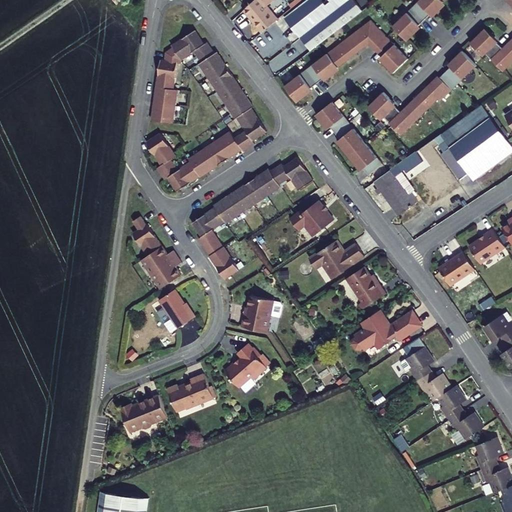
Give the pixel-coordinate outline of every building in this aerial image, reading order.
[(256,0),(242,13),(260,35),(276,22),(266,8),(273,3),(270,0),(256,0)] [(341,5),(336,0),(307,0),(284,19),(309,51),(336,29),(326,17),(341,5)] [(427,0),(399,27),(414,42),(423,33),(421,31),(425,26),(436,15),(439,18),(447,11),(444,8),(449,2),(451,0),(427,0)] [(414,60),(376,21),(290,87),(303,104),(313,96),(311,93),(317,89),(329,80),(330,82),(342,74),(340,71),(369,49),(368,47),(373,43),(375,44),(390,60),(387,62),(399,74),(414,60)] [(197,29),(173,45),(174,46),(182,58),(194,50),(198,55),(212,46),(208,41),(206,42),(197,29)] [(490,30),(476,45),(489,58),(491,56),(509,73),(511,69),(511,45),(510,47),(511,49),(509,52),(500,43),(495,37),(496,36),(490,30)] [(182,58),(174,46),(165,51),(164,60),(159,60),(156,85),(173,87),(177,61),(181,62),(182,58)] [(216,52),(212,46),(198,55),(202,61),(201,62),(210,76),(228,64),(218,50),(216,52)] [(481,68),(467,53),(455,64),(458,67),(456,69),(444,80),(433,90),(432,88),(408,111),(409,113),(407,116),(405,114),(398,107),(399,105),(388,94),(373,108),(386,122),(389,119),(406,137),(443,101),(445,102),(481,68)] [(276,76),(288,67),(281,58),(269,68),(276,76)] [(237,78),(228,64),(210,76),(219,90),(237,78)] [(246,92),(237,78),(219,90),(228,103),(246,92)] [(173,87),(156,85),(154,101),(175,103),(177,88),(173,87)] [(256,106),(246,92),(228,103),(238,118),(240,117),(253,108),(256,106)] [(175,103),(154,101),(152,118),(173,120),(175,103)] [(337,103),(321,116),(332,131),(335,129),(344,141),(341,143),(361,168),(363,166),(367,171),(372,177),(386,166),(337,103)] [(269,132),(253,108),(240,117),(248,130),(243,134),(252,148),(257,144),(256,141),(269,132)] [(509,145),(484,109),(373,183),(377,188),(374,191),(377,195),(380,193),(397,217),(416,204),(409,194),(405,197),(392,179),(438,148),(459,180),(466,175),(508,146),(509,145)] [(511,110),(500,118),(511,135),(511,110)] [(177,152),(162,131),(148,141),(165,165),(160,168),(164,174),(178,165),(174,159),(179,156),(177,152)] [(237,138),(233,131),(219,140),(231,158),(245,149),(237,138)] [(252,148),(243,134),(237,138),(245,149),(246,151),(252,148)] [(231,158),(219,140),(205,150),(217,168),(231,158)] [(511,157),(511,152),(508,146),(466,175),(472,184),(511,157)] [(217,168),(205,150),(191,159),(194,162),(203,175),(203,177),(217,168)] [(279,165),(274,169),(283,182),(288,179),(297,192),(311,182),(296,159),(281,169),(279,165)] [(181,172),(178,165),(164,174),(168,180),(171,178),(180,190),(203,175),(194,162),(181,172)] [(268,172),(267,170),(253,179),(265,197),(279,188),(277,186),(283,182),(274,169),(268,172)] [(265,197),(253,179),(239,188),(251,206),(265,197)] [(251,206),(239,188),(226,197),(238,215),(251,206)] [(238,215),(226,197),(212,206),(213,208),(223,223),(224,224),(238,215)] [(301,215),(299,212),(288,221),(297,232),(303,227),(311,238),(332,222),(316,203),(301,215)] [(213,208),(189,224),(200,239),(210,232),(223,223),(213,208)] [(141,230),(149,225),(144,217),(136,222),(141,230)] [(511,249),(511,218),(511,219),(511,224),(501,232),(511,249)] [(135,234),(150,257),(164,248),(150,225),(149,225),(141,230),(135,234)] [(503,250),(491,231),(480,239),(481,241),(467,250),(478,266),(503,250)] [(196,241),(200,247),(214,238),(210,232),(200,239),(196,241)] [(200,247),(205,254),(219,245),(214,238),(200,247)] [(344,252),(336,241),(308,260),(315,271),(323,266),(333,281),(353,266),(352,265),(364,257),(355,245),(344,252)] [(239,272),(219,245),(205,254),(224,282),(239,272)] [(153,275),(180,258),(176,252),(169,256),(164,248),(150,257),(144,261),(153,275)] [(472,272),(460,253),(435,269),(447,288),(472,272)] [(183,264),(180,258),(153,275),(162,290),(183,277),(177,269),(183,264)] [(369,279),(363,269),(345,282),(361,305),(364,310),(385,297),(379,288),(377,290),(369,279)] [(372,278),(369,279),(377,290),(379,288),(372,278)] [(189,309),(177,291),(161,301),(180,330),(197,319),(190,308),(189,309)] [(244,315),(240,329),(265,335),(269,318),(278,320),(280,309),(279,306),(273,305),(273,303),(250,298),(247,310),(246,316),(244,315)] [(359,348),(361,350),(358,352),(357,357),(360,361),(365,361),(368,360),(369,362),(419,328),(409,314),(388,328),(377,313),(359,325),(370,341),(359,348)] [(511,322),(510,324),(506,317),(488,327),(497,342),(502,339),(506,337),(510,343),(511,341),(511,322)] [(251,351),(247,346),(236,355),(240,359),(233,365),(232,365),(231,365),(230,365),(222,373),(236,389),(249,379),(251,382),(265,370),(256,360),(259,358),(252,350),(251,351)] [(409,372),(418,384),(430,376),(426,369),(430,367),(435,364),(425,350),(402,365),(402,367),(407,374),(409,372)] [(177,388),(176,384),(166,388),(174,411),(184,408),(184,409),(212,399),(203,374),(189,379),(190,383),(177,388)] [(431,395),(436,402),(441,399),(453,391),(443,376),(438,380),(435,382),(430,376),(418,384),(427,398),(431,395)] [(441,399),(445,406),(441,409),(450,422),(463,413),(459,407),(462,405),(467,401),(458,387),(453,391),(441,399)] [(167,416),(158,394),(139,402),(139,403),(132,406),(130,403),(119,407),(129,431),(142,426),(146,427),(150,425),(152,422),(167,416)] [(484,427),(475,413),(470,417),(467,419),(463,413),(450,422),(459,435),(463,432),(468,439),(484,427)] [(482,455),(478,457),(483,472),(498,466),(495,459),(499,458),(505,455),(498,439),(479,447),(482,455)] [(494,485),(497,492),(504,489),(511,486),(511,474),(510,469),(504,472),(501,473),(498,466),(483,472),(489,487),(494,485)] [(508,499),(503,501),(507,511),(511,511),(511,486),(504,489),(508,499)] [(145,511),(148,498),(99,491),(96,511),(145,511)]
